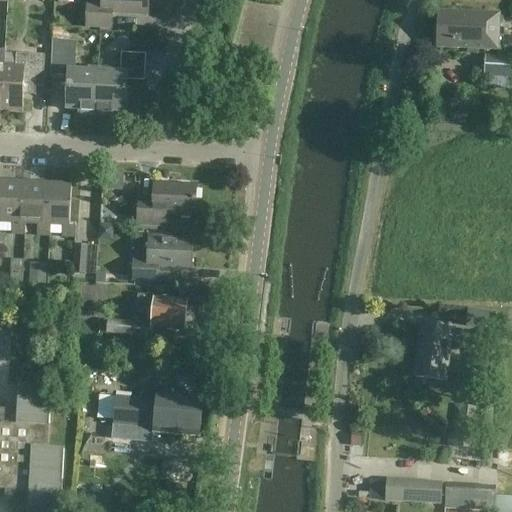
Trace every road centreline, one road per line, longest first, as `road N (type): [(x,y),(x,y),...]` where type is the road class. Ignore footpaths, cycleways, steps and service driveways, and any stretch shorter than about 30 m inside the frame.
road 1 (residential): [(334,511),(353,303),(402,47),(423,0)]
road 2 (tertiary): [(225,511),(269,160)]
road 3 (tertiary): [(269,160),(299,0)]
road 4 (residential): [(155,152),(188,0)]
road 5 (residential): [(155,152),(0,145)]
